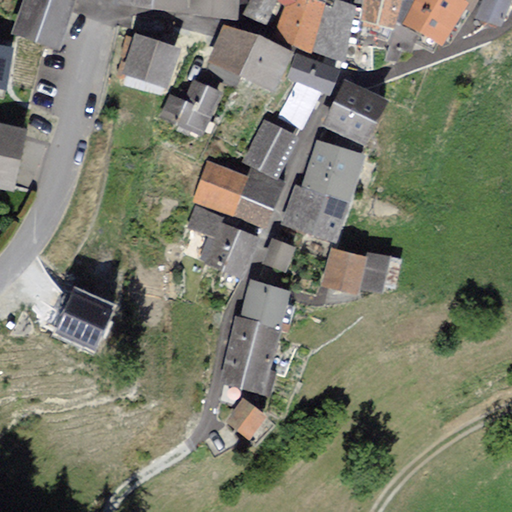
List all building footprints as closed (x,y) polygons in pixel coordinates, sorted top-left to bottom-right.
[(71,0),(26,0),(17,29),(57,43),(71,0)] [(237,0),(192,0),(192,10),(236,13),(237,0)] [(281,2),(277,0),(252,0),(246,12),(270,24),(281,2)] [(310,45),(326,2),(321,0),(280,0),(286,2),(275,33),(310,45)] [(338,0),(336,0),(334,5),(326,2),(310,45),(343,56),(355,5),(338,0)] [(365,0),(364,15),(395,22),(402,0),(365,0)] [(416,0),(405,21),(442,41),(464,0),(416,0)] [(509,0),(484,0),(480,13),(502,21),(509,0)] [(274,86),(288,52),(227,26),(212,59),(274,86)] [(416,33),(397,27),(388,53),(398,56),(402,46),(410,48),(416,33)] [(165,85),(179,46),(137,32),(123,71),(165,85)] [(9,48),(0,46),(0,83),(4,84),(9,48)] [(334,71),(297,53),(287,75),(296,79),(278,117),(301,128),(318,92),(323,94),(334,71)] [(201,133),(222,92),(196,78),(186,98),(172,91),(161,112),(201,133)] [(385,100),(347,80),(323,124),(361,144),(385,100)] [(266,121),(256,142),(287,157),(297,136),(266,121)] [(0,189),(11,191),(25,130),(0,124),(0,189)] [(364,153),(317,139),(303,187),(348,201),(364,153)] [(278,175),(287,157),(256,142),(247,160),(278,175)] [(211,163),(196,199),(233,214),(248,178),(211,163)] [(280,182),(251,170),(248,178),(233,214),(262,225),(280,182)] [(348,201),(303,187),(296,184),(283,223),(336,240),(348,201)] [(197,207),(190,224),(213,234),(219,221),(220,217),(197,207)] [(256,236),(219,221),(213,234),(203,258),(239,274),(256,236)] [(292,248),(274,241),(267,262),(285,268),(292,248)] [(365,259),(334,250),(326,281),(356,289),(365,259)] [(398,261),(372,255),(366,285),(392,290),(398,261)] [(289,291),(253,282),(244,317),(280,326),(289,291)] [(113,307),(77,291),(60,328),(96,344),(113,307)] [(269,368),(280,326),(244,317),(238,315),(227,357),(269,368)] [(275,370),(269,368),(227,357),(221,381),(269,393),(275,370)] [(265,416),(245,399),(226,421),(246,438),(265,416)]
